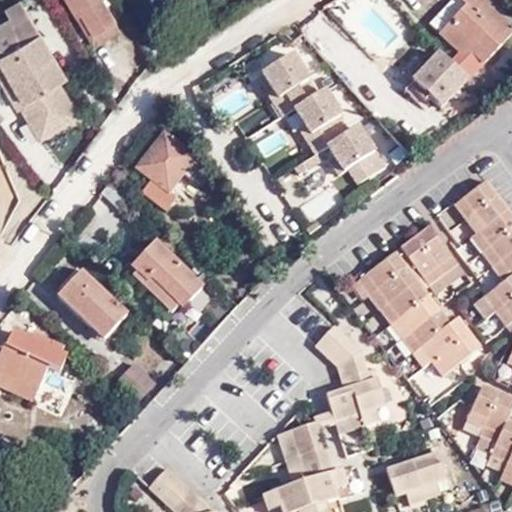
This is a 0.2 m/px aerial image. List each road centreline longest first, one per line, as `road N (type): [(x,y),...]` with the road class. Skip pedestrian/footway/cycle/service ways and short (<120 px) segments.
road 1 (residential): [(104,511),(98,493),(116,460),(293,271),(511,114)]
road 2 (residential): [(0,294),(149,100),(313,0)]
